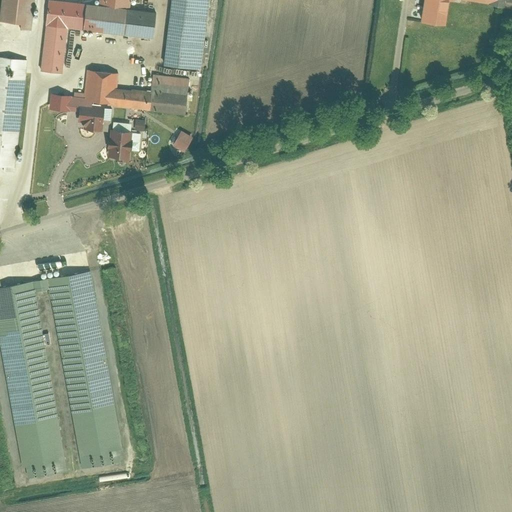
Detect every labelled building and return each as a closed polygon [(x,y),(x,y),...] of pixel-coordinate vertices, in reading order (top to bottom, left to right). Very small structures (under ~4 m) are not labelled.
[(2,0),(0,21),(19,23),(19,29),(32,30),(35,0),(2,0)] [(169,0),(161,63),(199,68),(207,0),(169,0)] [(511,0),(421,0),(418,20),(445,24),(448,0),(458,0),(511,7),(511,0)] [(44,24),(40,69),(61,71),(65,28),(151,37),(154,11),(66,2),(65,7),(50,6),(48,24),(44,24)] [(0,56),(0,165),(2,165),(1,172),(14,173),(27,59),(0,56)] [(66,95),(65,111),(75,112),(74,121),(79,121),(83,124),(82,129),(103,131),(105,108),(186,115),(189,77),(150,73),(149,89),(116,86),(118,72),(87,69),(84,93),(73,92),(72,96),(66,95)] [(134,128),(144,130),(146,119),(136,117),(134,128)] [(108,128),(105,156),(128,158),(131,130),(108,128)] [(179,130),(171,145),(184,152),(192,137),(179,130)] [(0,285),(0,349),(23,476),(66,468),(35,290),(47,288),(79,467),(125,459),(91,269),(0,285)]
